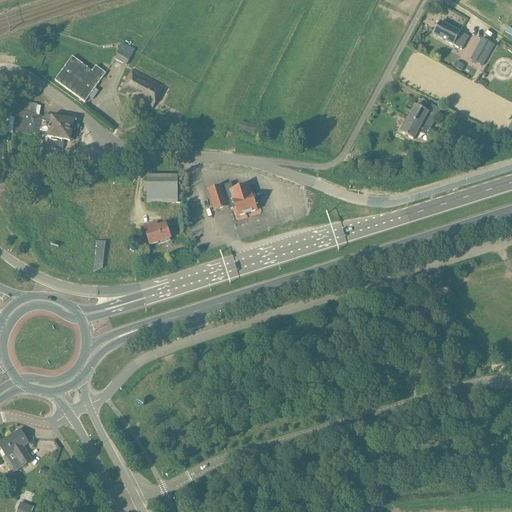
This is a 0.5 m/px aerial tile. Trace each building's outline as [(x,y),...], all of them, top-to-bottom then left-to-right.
[(461,32),(442,22),(435,35),(463,50),(469,37),(461,33),(461,32)] [(495,46),(482,39),(470,60),(483,67),(495,46)] [(135,50),(123,43),(114,59),(126,66),(135,50)] [(72,58),(55,81),(85,103),(89,98),(95,89),(106,74),(96,67),(92,72),(72,58)] [(164,88),(132,71),(121,93),(130,98),(130,96),(135,99),(134,100),(153,110),(155,106),(162,92),(164,88)] [(33,135),(41,136),(42,128),(37,127),(37,124),(35,123),(36,116),(38,105),(26,103),(28,93),(11,90),(8,104),(24,107),(23,113),(21,112),(17,134),(33,137),(33,135)] [(416,106),(409,119),(431,130),(442,110),(433,105),(428,113),(416,106)] [(464,117),(454,112),(452,116),(462,121),(464,117)] [(42,128),(41,136),(48,138),(71,142),(75,121),(46,116),(45,118),(36,116),(35,123),(37,124),(37,127),(42,128)] [(403,126),(400,132),(402,132),(401,133),(415,141),(419,134),(420,132),(425,135),(426,134),(434,139),(432,143),(439,147),(444,138),(431,130),(409,119),(405,127),(403,126)] [(257,126),(241,122),(239,131),(255,135),(257,126)] [(475,143),(461,135),(457,144),(471,151),(475,143)] [(148,176),(148,204),(178,203),(178,176),(148,176)] [(233,191),(231,185),(223,187),(222,186),(220,186),(220,187),(210,191),(209,190),(208,190),(216,213),(217,213),(217,212),(228,209),(228,210),(236,208),(239,217),(258,211),(249,186),(233,191)] [(159,227),(157,224),(145,228),(146,231),(151,246),(171,240),(167,225),(159,227)] [(105,243),(96,242),(93,273),(103,269),(105,243)] [(20,430),(0,443),(0,447),(6,457),(5,458),(14,473),(23,468),(32,462),(24,448),(29,444),(20,430)] [(32,511),(34,508),(21,503),(17,511),(32,511)]
